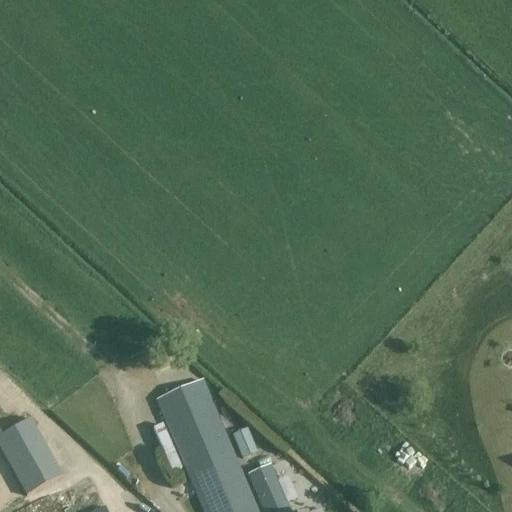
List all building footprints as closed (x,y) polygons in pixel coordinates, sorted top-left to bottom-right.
[(257,511),(204,382),(155,402),(201,511),(257,511)] [(62,478),(30,421),(0,437),(0,451),(26,498),(62,478)] [(180,470),(161,426),(152,430),(171,474),(180,470)] [(256,453),(246,430),(233,436),(243,459),(256,453)] [(289,511),(271,466),(247,476),(262,511),(289,511)]
